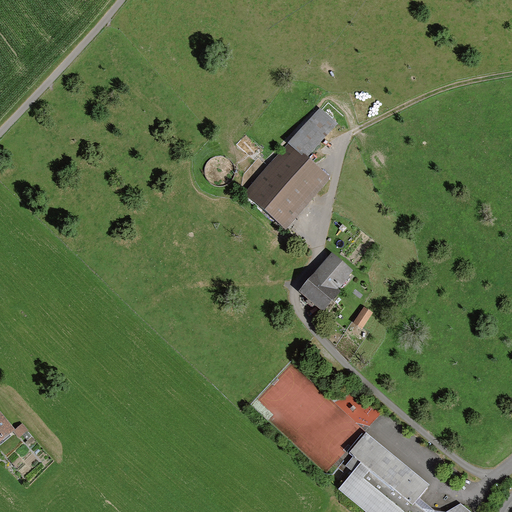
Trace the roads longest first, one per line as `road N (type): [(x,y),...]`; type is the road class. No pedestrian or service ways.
road 1 (residential): [(511,463),(486,473),(461,464),(300,316),(294,290),(313,260),(346,134)]
road 2 (track): [(0,134),(122,0)]
road 3 (track): [(346,134),(449,86),(511,73)]
